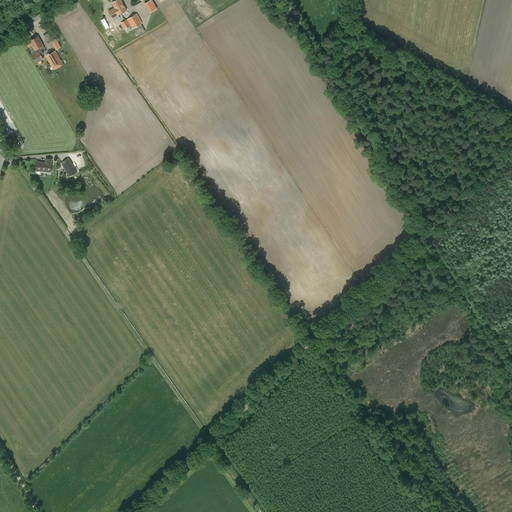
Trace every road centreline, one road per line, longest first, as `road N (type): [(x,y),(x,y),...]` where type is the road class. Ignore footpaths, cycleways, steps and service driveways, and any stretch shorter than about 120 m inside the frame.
road 1 (unclassified): [(511,376),(284,0)]
road 2 (track): [(511,147),(209,440)]
